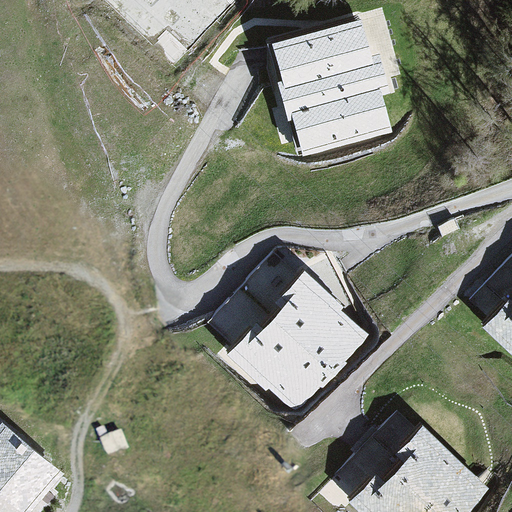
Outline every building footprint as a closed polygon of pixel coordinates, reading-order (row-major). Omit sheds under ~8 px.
[(358,11),(261,37),(292,153),(389,127),(358,11)] [(323,302),(271,253),(204,322),(255,372),(323,302)] [(511,288),(479,322),(511,353),(511,288)] [(58,439),(3,391),(0,394),(0,466),(20,484),(58,439)] [(454,511),(482,485),(417,421),(344,495),(361,511),(454,511)]
